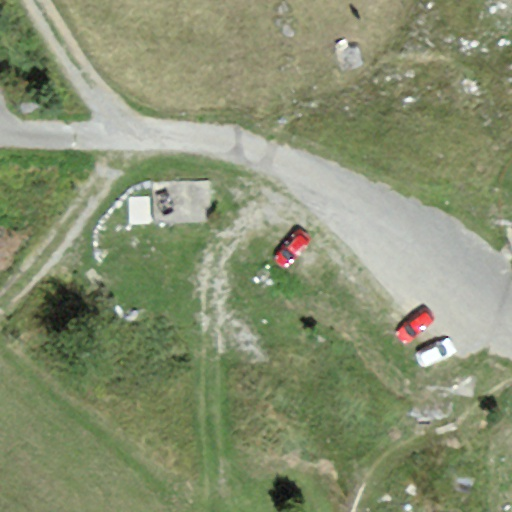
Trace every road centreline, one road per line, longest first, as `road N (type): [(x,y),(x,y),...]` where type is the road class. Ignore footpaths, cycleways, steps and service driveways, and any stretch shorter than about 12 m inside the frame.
road 1 (track): [(511,333),(387,224),(254,151),(180,132),(0,128)]
road 2 (track): [(217,511),(210,278),(237,231),(316,181)]
road 3 (track): [(0,308),(66,239),(117,162),(118,133),(39,0)]
road 4 (track): [(345,511),(379,453),(447,416),(511,360)]
